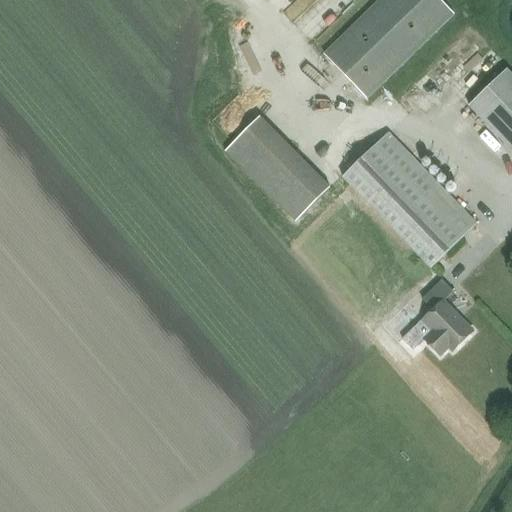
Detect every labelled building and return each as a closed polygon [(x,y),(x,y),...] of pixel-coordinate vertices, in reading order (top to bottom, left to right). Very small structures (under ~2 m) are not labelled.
[(454,15),(439,0),(381,0),(325,55),(368,99),(454,15)] [(244,46),(253,67),(262,63),(252,43),(244,46)] [(481,54),(459,77),(476,94),(498,71),(481,54)] [(511,150),(511,75),(507,70),(469,106),(511,150)] [(235,107),(222,118),(237,134),(250,123),(235,107)] [(297,222),(332,188),(262,116),(228,150),(297,222)] [(431,269),(476,225),(389,134),(343,177),(431,269)] [(455,353),(474,334),(445,304),(455,294),(444,282),(424,301),(431,309),(421,318),(434,332),(425,340),(440,356),(449,348),(455,353)]
